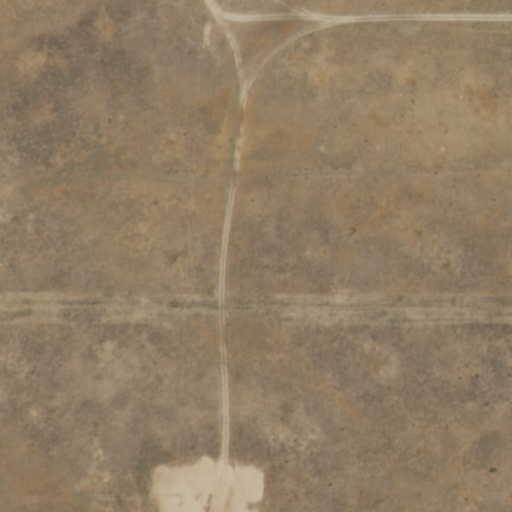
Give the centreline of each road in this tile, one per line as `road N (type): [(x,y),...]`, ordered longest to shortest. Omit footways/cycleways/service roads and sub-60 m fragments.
road 1 (track): [(0,152),(511,150)]
road 2 (track): [(511,2),(221,1)]
